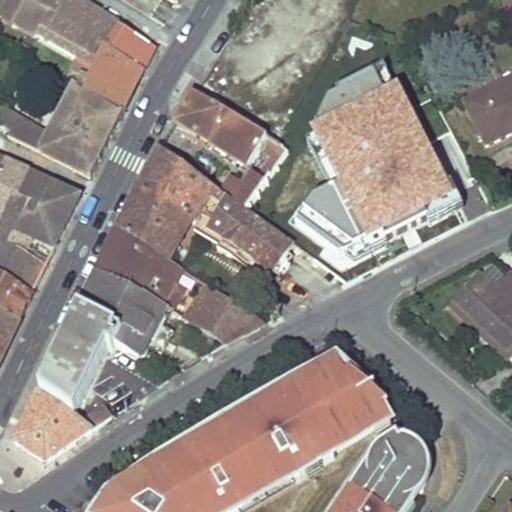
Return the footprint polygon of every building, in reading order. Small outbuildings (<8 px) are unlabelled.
[(12,0),(2,15),(13,22),(27,0),(12,0)] [(61,0),(27,0),(13,22),(38,37),(61,0)] [(118,26),(76,0),(61,0),(38,37),(96,69),(105,50),(118,26)] [(290,24),(296,0),(260,0),(256,15),(290,24)] [(511,0),(502,0),(511,18),(511,0)] [(155,47),(118,26),(105,50),(143,73),(155,47)] [(13,49),(26,57),(30,50),(17,42),(13,49)] [(84,95),(121,116),(143,73),(105,50),(96,69),(90,81),(84,95)] [(386,246),(426,225),(424,217),(450,203),(383,72),(336,95),(338,99),(328,103),(316,126),(321,137),(315,140),(340,192),(313,205),(296,228),(339,261),(382,239),(386,246)] [(8,139),(90,179),(121,116),(84,95),(90,81),(82,77),(74,89),(55,125),(47,121),(42,133),(7,112),(12,104),(0,98),(0,124),(11,133),(8,139)] [(511,96),(472,117),(494,160),(511,150),(511,96)] [(267,142),(194,97),(175,127),(248,172),(267,142)] [(160,152),(119,233),(169,264),(194,221),(200,226),(235,247),(272,276),(274,274),(288,255),(295,248),(293,247),(272,231),(246,214),(220,196),(199,181),(180,166),(160,152)] [(10,215),(29,175),(5,165),(0,176),(0,224),(6,213),(10,215)] [(0,245),(0,274),(32,296),(81,197),(29,175),(10,215),(6,213),(0,224),(0,240),(2,242),(0,245)] [(232,181),(220,196),(246,214),(266,184),(256,178),(247,190),(232,181)] [(119,233),(99,274),(169,313),(181,290),(171,285),(179,271),(169,264),(119,233)] [(274,274),(281,278),(294,260),(288,255),(274,274)] [(481,279),(456,304),(503,350),(511,341),(511,276),(506,282),(492,268),(481,279)] [(0,310),(19,322),(32,296),(0,274),(0,310)] [(169,313),(99,274),(81,312),(124,334),(116,348),(142,363),(147,352),(160,330),(169,313)] [(200,284),(180,318),(205,333),(226,346),(267,325),(200,284)] [(511,341),(503,350),(456,304),(449,311),(504,364),(511,355),(511,341)] [(0,361),(19,322),(0,310),(0,361)] [(81,312),(40,394),(75,419),(109,352),(113,354),(116,348),(124,334),(81,312)] [(160,330),(147,352),(161,360),(173,336),(160,330)] [(337,367),(293,392),(321,416),(356,447),(375,436),(366,421),(382,413),(388,410),(337,367)] [(258,418),(223,437),(259,468),(282,489),(356,447),(321,416),(293,392),(290,394),(293,399),(267,413),(273,423),(264,428),(258,418)] [(75,419),(40,394),(25,425),(16,444),(48,465),(94,433),(83,425),(75,419)] [(108,409),(83,425),(94,433),(115,419),(108,409)] [(273,423),(267,413),(258,418),(264,428),(273,423)] [(366,421),(375,436),(391,428),(382,413),(366,421)] [(383,447),(372,462),(395,483),(417,504),(434,479),(436,472),(437,462),(435,455),(431,449),(428,445),(424,443),(422,441),(416,439),(413,438),(408,439),(399,441),(396,436),(391,440),(383,447)] [(158,467),(103,498),(111,505),(106,511),(240,511),(282,489),(259,468),(223,437),(198,452),(204,462),(194,466),(188,456),(161,472),(158,467)] [(204,462),(198,452),(188,456),(194,466),(204,462)] [(369,469),(337,511),(411,511),(417,504),(395,483),(372,462),(367,468),(369,469)] [(103,498),(94,511),(106,511),(111,505),(103,498)]
